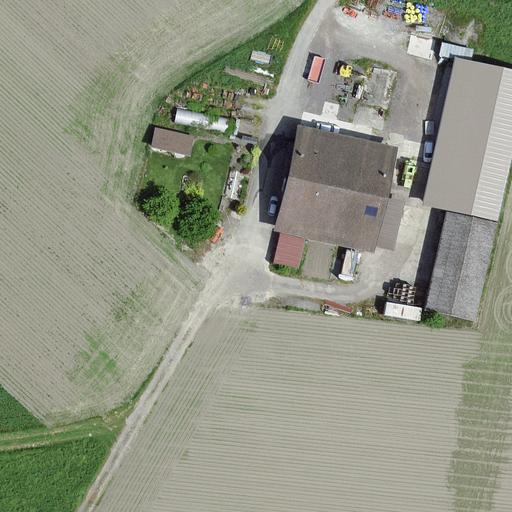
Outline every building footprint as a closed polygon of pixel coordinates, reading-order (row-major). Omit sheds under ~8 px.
[(511,141),(511,72),(457,61),(426,203),(495,218),(511,141)] [(153,146),(193,150),(195,128),(155,124),(153,146)] [(393,149),(306,130),(284,230),(371,248),(393,149)] [(495,227),(448,218),(431,311),(478,320),(495,227)] [(279,230),(275,260),(301,264),(306,234),(279,230)]
